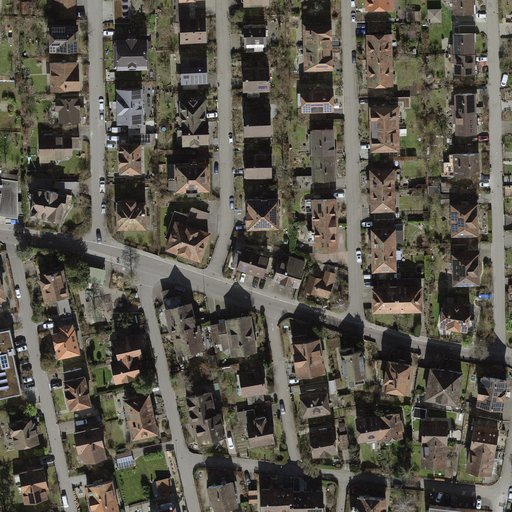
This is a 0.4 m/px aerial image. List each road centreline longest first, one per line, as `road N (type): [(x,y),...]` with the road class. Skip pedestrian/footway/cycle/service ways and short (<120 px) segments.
road 1 (residential): [(502,359),(492,0)]
road 2 (residential): [(347,0),(355,331)]
road 3 (residential): [(210,285),(228,222),(222,0)]
road 4 (residential): [(71,511),(9,236)]
road 5 (residential): [(100,251),(95,0)]
road 6 (residential): [(138,262),(183,456)]
road 7 (residential): [(295,469),(273,307)]
road 8 (residential): [(346,475),(501,491)]
road 9 (residential): [(355,331),(502,359)]
